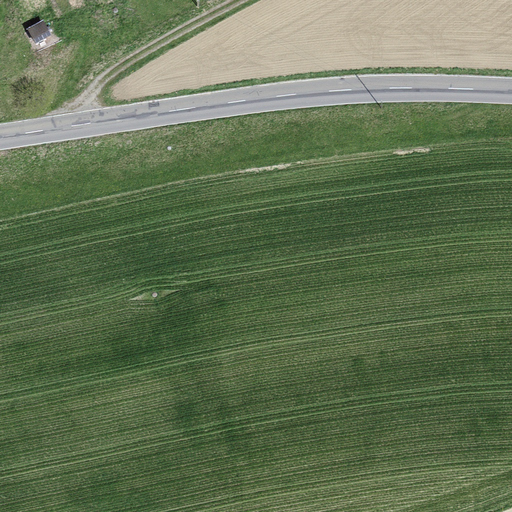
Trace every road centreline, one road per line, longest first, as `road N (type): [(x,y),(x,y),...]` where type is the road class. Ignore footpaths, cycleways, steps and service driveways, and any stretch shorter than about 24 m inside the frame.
road 1 (unclassified): [(0,137),(327,91),(511,92)]
road 2 (track): [(239,0),(93,89),(79,125)]
